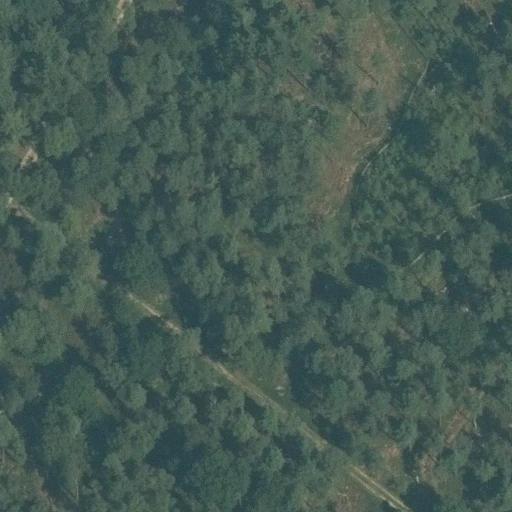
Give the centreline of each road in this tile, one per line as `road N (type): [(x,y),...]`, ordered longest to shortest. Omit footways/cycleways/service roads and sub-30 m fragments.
road 1 (track): [(1,207),(402,511)]
road 2 (track): [(0,210),(126,0)]
